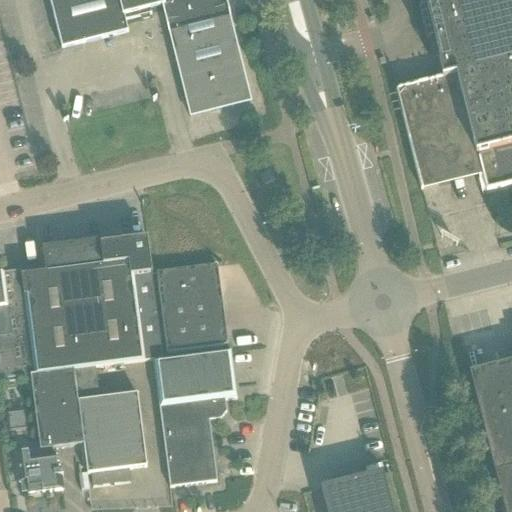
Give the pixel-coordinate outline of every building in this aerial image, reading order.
[(250,104),(223,0),(48,0),(61,50),(128,34),(125,22),(151,15),(151,14),(148,15),(147,12),(162,8),(190,119),(250,104)] [(441,80),(395,91),(401,113),(415,170),(416,170),(476,155),(482,177),(486,193),(511,186),(511,0),(421,0),(435,53),(434,53),(441,80)] [(264,186),(273,181),(268,173),(260,177),(264,186)] [(77,253),(74,253),(68,254),(67,245),(66,245),(66,249),(43,252),(46,275),(21,278),(34,377),(73,372),(89,370),(94,369),(144,363),(162,361),(147,249),(146,241),(134,243),(116,245),(77,250),(77,253)] [(167,355),(227,347),(217,267),(156,275),(167,355)] [(0,381),(1,382),(30,378),(34,377),(21,278),(20,273),(3,275),(0,275),(0,381)] [(227,388),(225,370),(232,369),(230,352),(210,355),(153,363),(169,490),(216,484),(209,423),(220,421),(226,414),(225,402),(236,401),(234,387),(227,388)] [(511,363),(468,375),(493,476),(511,471),(511,363)] [(94,369),(89,370),(73,372),(83,447),(87,477),(91,476),(92,489),(130,484),(129,471),(146,469),(137,396),(98,401),(94,369)] [(39,452),(52,451),(83,447),(73,372),(34,377),(30,378),(39,452)] [(56,475),(54,463),(52,451),(39,452),(14,455),(19,485),(20,485),(21,495),(27,494),(27,496),(61,492),(61,493),(63,493),(62,474),(56,475)] [(511,511),(511,471),(493,476),(502,511),(511,511)] [(399,511),(390,476),(382,478),(381,474),(319,490),(324,511),(399,511)]
